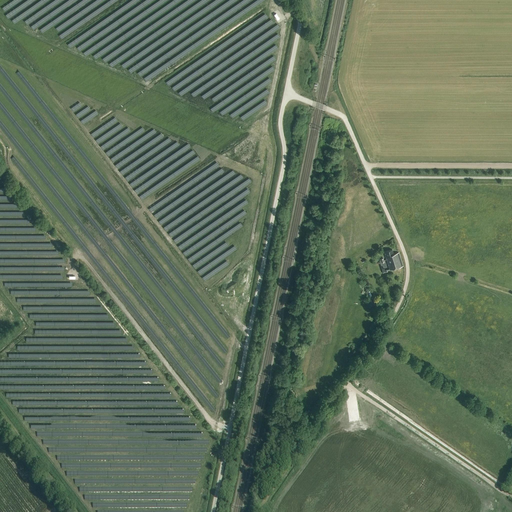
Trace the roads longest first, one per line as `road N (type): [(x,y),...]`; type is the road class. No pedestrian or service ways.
road 1 (unclassified): [(212,511),(284,162),(285,92)]
road 2 (track): [(373,185),(403,251),(407,284),(260,506)]
road 3 (track): [(345,383),(511,497)]
road 4 (track): [(365,165),(511,166)]
road 5 (unclassified): [(285,92),(344,117),(373,185)]
